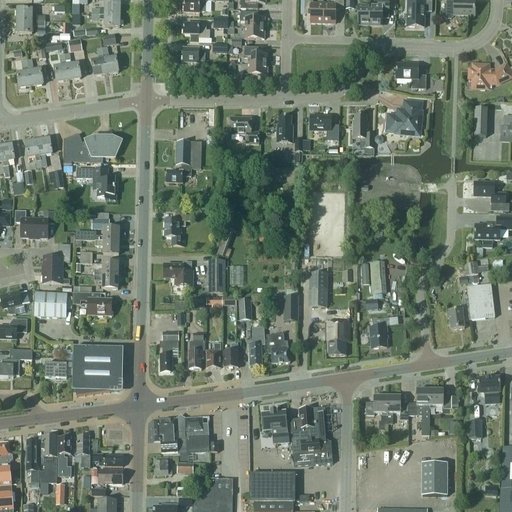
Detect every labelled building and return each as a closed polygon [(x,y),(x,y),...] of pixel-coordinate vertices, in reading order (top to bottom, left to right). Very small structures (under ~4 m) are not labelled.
[(87,0),(72,0),(72,17),(79,17),(79,6),(87,6),(87,0)] [(265,0),(245,0),(246,0),(240,0),(240,11),(246,11),(246,5),(265,5),(265,0)] [(312,0),(304,0),(305,15),(311,15),(310,25),(323,25),(323,5),(313,5),(312,0)] [(323,5),(323,25),(335,25),(335,11),(343,11),(343,0),(335,0),(335,5),(323,5)] [(345,0),(345,11),(354,11),(354,0),(345,0)] [(407,29),(424,29),(425,13),(432,13),(431,0),(421,0),(422,3),(407,3),(407,29)] [(443,12),(443,17),(446,20),(451,20),(454,17),(474,18),(475,3),(458,2),(458,0),(445,0),(445,2),(446,2),(446,9),(443,12)] [(184,1),(184,14),(199,14),(200,13),(205,13),(206,2),(200,2),(200,1),(184,1)] [(370,7),(370,26),(382,26),(382,13),(388,13),(389,1),(378,1),(378,8),(370,7)] [(92,10),(92,16),(105,16),(120,17),(120,5),(105,4),(105,11),(92,10)] [(357,26),(370,26),(370,7),(358,7),(357,26)] [(45,23),(45,17),(32,17),(32,11),(17,11),(17,23),(32,23),(37,23),(45,23)] [(245,23),(245,30),(264,30),(265,20),(258,19),(258,13),(240,13),(240,23),(245,23)] [(105,16),(92,16),(92,22),(100,23),(100,21),(105,21),(105,29),(120,29),(120,17),(105,16)] [(214,30),(228,31),(229,20),(214,20),(214,30)] [(32,23),(17,23),(17,35),(32,35),(32,23)] [(191,44),(190,44),(199,44),(199,40),(210,40),(210,32),(206,32),(206,26),(199,26),(184,25),(183,36),(191,36),(191,44)] [(264,30),(245,30),(245,41),(264,41),(264,30)] [(115,36),(103,38),(104,46),(116,44),(115,36)] [(68,43),(70,55),(83,52),(81,41),(68,43)] [(227,48),(227,46),(213,45),(213,54),(227,55),(227,48)] [(108,49),(103,50),(104,61),(107,76),(118,74),(116,59),(110,60),(108,49)] [(248,60),(248,66),(267,66),(268,56),(260,55),(261,49),(243,49),(243,59),(248,60)] [(104,61),(103,50),(97,51),(99,62),(92,63),(95,78),(107,76),(104,61)] [(183,50),(183,63),(198,64),(198,62),(205,62),(205,51),(199,51),(199,50),(183,50)] [(21,51),(13,52),(14,59),(22,58),(21,51)] [(38,52),(39,62),(46,61),(45,51),(38,52)] [(72,66),(71,62),(70,55),(65,56),(66,63),(69,82),(81,80),(78,65),(72,66)] [(69,82),(66,63),(65,56),(59,57),(60,64),(61,63),(62,68),(55,69),(57,84),(69,82)] [(31,88),(43,86),(41,71),(33,72),(33,68),(32,61),(27,62),(28,69),(31,88)] [(411,91),(426,91),(426,77),(418,77),(418,65),(410,65),(410,66),(396,66),(396,80),(412,81),(411,91)] [(267,66),(248,66),(248,72),(243,72),(242,83),(248,83),(248,77),(267,77),(267,66)] [(497,85),(511,79),(506,67),(494,73),(488,73),(488,67),(473,67),(473,71),(470,71),(469,80),(473,80),(473,90),(480,90),(480,92),(485,92),(485,90),(487,90),(487,85),(497,85)] [(23,74),(17,75),(19,90),(31,88),(28,69),(24,69),(22,70),(23,74)] [(395,134),(395,135),(419,138),(421,114),(420,114),(421,105),(404,103),(404,112),(398,112),(397,117),(388,117),(386,133),(395,134)] [(474,139),(486,139),(487,110),(475,110),(474,139)] [(310,117),(310,132),(326,132),(326,142),(339,143),(339,127),(331,127),(331,117),(323,117),(310,117)] [(374,156),(374,150),(374,135),(368,135),(368,124),(367,124),(367,117),(354,117),(354,124),(353,124),(352,140),(361,140),(365,140),(365,150),(365,156),(374,156)] [(511,117),(504,117),(504,127),(501,127),(500,143),(511,143),(511,117)] [(291,118),(279,118),(279,127),(277,127),(276,144),(292,144),(293,131),(291,131),(291,118)] [(251,120),(230,119),(230,136),(246,137),(246,146),(259,146),(259,134),(251,134),(251,120)] [(64,166),(72,166),(72,164),(103,165),(103,164),(103,159),(116,160),(116,159),(115,159),(122,143),(113,139),(113,135),(95,135),(95,139),(82,144),(79,137),(78,136),(77,136),(64,141),(64,166)] [(50,141),(38,142),(42,169),(47,168),(46,161),(45,156),(52,155),(50,141)] [(36,158),(36,163),(37,170),(42,169),(38,142),(26,144),(28,159),(36,158)] [(167,172),(166,185),(182,185),(183,178),(191,178),(191,173),(190,173),(190,171),(200,171),(200,160),(205,161),(206,145),(177,144),(176,166),(183,166),(183,172),(167,172)] [(12,146),(0,148),(0,149),(2,163),(3,168),(4,175),(5,180),(10,179),(9,175),(10,174),(8,162),(14,161),(12,146)] [(77,170),(77,180),(95,181),(95,188),(98,188),(97,200),(105,200),(105,197),(115,198),(115,178),(107,178),(108,171),(77,170)] [(64,189),(62,172),(55,173),(58,190),(64,189)] [(33,186),(32,173),(25,174),(26,187),(33,186)] [(13,186),(14,198),(25,196),(22,174),(16,175),(18,185),(13,186)] [(494,184),(474,183),(474,198),(491,199),(491,205),(503,205),(503,213),(509,213),(509,205),(505,205),(505,195),(494,194),(494,184)] [(21,240),(35,240),(35,220),(26,220),(26,213),(15,212),(15,224),(21,225),(21,240)] [(35,220),(35,240),(48,240),(48,225),(55,226),(55,213),(44,213),(44,220),(35,220)] [(178,222),(165,222),(165,239),(172,239),(172,247),(184,248),(185,238),(178,238),(179,228),(185,228),(185,223),(190,223),(190,216),(185,216),(186,213),(175,213),(175,219),(179,219),(178,222)] [(0,228),(1,227),(10,228),(10,215),(0,214),(0,228)] [(492,242),(499,242),(500,231),(511,231),(511,218),(496,218),(496,225),(483,225),(483,226),(475,226),(474,241),(482,241),(482,249),(492,249),(492,242)] [(92,231),(100,231),(100,227),(109,227),(109,221),(92,221),(92,231)] [(227,228),(217,256),(225,259),(236,231),(227,228)] [(96,237),(95,243),(119,243),(119,230),(104,230),(104,238),(96,237)] [(119,243),(95,243),(95,248),(103,248),(103,256),(119,257),(119,243)] [(43,258),(43,272),(63,272),(63,263),(70,264),(70,253),(58,252),(58,259),(43,258)] [(209,295),(225,295),(225,262),(209,262),(209,295)] [(95,272),(94,277),(118,278),(118,265),(103,264),(103,272),(95,272)] [(183,267),(164,267),(164,280),(176,280),(176,287),(192,287),(192,264),(183,264),(183,267)] [(384,264),(370,265),(372,296),(386,295),(384,264)] [(478,276),(476,264),(465,265),(464,265),(466,277),(467,277),(478,276)] [(43,272),(42,285),(70,286),(70,281),(63,281),(63,272),(43,272)] [(352,283),(352,272),(343,272),(343,283),(352,283)] [(310,275),(309,309),(326,310),(327,276),(310,275)] [(118,278),(94,277),(94,283),(102,283),(102,291),(118,291),(118,278)] [(462,312),(448,313),(450,331),(464,330),(463,322),(471,321),(471,322),(471,320),(490,318),(490,316),(494,316),(494,319),(495,319),(491,286),(467,289),(468,301),(470,311),(462,312)] [(19,295),(18,293),(0,297),(0,298),(3,311),(7,310),(8,316),(15,316),(15,308),(22,306),(29,304),(27,293),(19,295)] [(35,294),(34,319),(66,320),(67,296),(35,294)] [(100,301),(101,295),(79,294),(74,294),(73,305),(79,305),(79,301),(84,301),(88,301),(88,303),(88,317),(111,317),(111,301),(100,301)] [(250,297),(238,298),(238,302),(239,322),(252,322),(251,301),(250,297)] [(285,299),(285,323),(298,323),(298,299),(285,299)] [(188,309),(205,310),(205,300),(189,300),(188,309)] [(365,301),(366,312),(378,311),(377,300),(365,301)] [(178,302),(178,311),(187,312),(187,302),(178,302)] [(373,329),(370,329),(372,351),(387,349),(386,336),(387,336),(386,328),(385,320),(373,321),(373,329)] [(27,334),(27,321),(13,321),(13,328),(0,327),(0,340),(17,341),(17,334),(27,334)] [(328,357),(346,357),(347,344),(350,344),(350,323),(326,323),(326,344),(329,344),(328,357)] [(249,347),(247,348),(247,352),(249,353),(250,368),(262,367),(261,346),(263,346),(262,329),(252,329),(253,346),(249,347)] [(178,334),(162,334),(163,357),(160,357),(160,374),(172,374),(172,359),(179,359),(178,334)] [(189,370),(201,370),(201,359),(203,359),(203,352),(203,335),(193,335),(193,352),(189,352),(189,370)] [(267,337),(268,356),(271,356),(272,366),(289,365),(288,347),(285,347),(284,336),(267,337)] [(207,353),(207,370),(220,370),(220,346),(214,346),(214,353),(207,353)] [(224,353),(224,370),(237,370),(237,346),(231,346),(231,353),(224,353)] [(67,370),(67,366),(61,366),(61,363),(52,363),(52,365),(45,365),(45,380),(67,381),(67,377),(73,377),(72,393),(75,393),(76,398),(117,393),(117,389),(122,388),(122,384),(125,384),(125,358),(123,358),(123,350),(73,349),(73,370),(67,370)] [(10,361),(2,361),(2,367),(0,366),(0,379),(13,380),(13,377),(19,378),(20,362),(32,362),(32,352),(10,351),(10,361)] [(500,393),(499,377),(477,379),(478,395),(484,394),(485,406),(499,405),(499,393),(500,393)] [(422,437),(429,437),(430,410),(430,391),(416,391),(416,405),(408,404),(408,417),(422,418),(422,437)] [(435,410),(435,408),(442,408),(442,411),(451,411),(451,398),(443,398),(443,391),(430,391),(430,410),(435,410)] [(382,417),(387,417),(387,398),(374,398),(374,404),(366,404),(366,417),(374,417),(374,415),(382,415),(382,417)] [(400,398),(387,398),(387,417),(386,426),(392,426),(392,415),(400,415),(400,422),(408,422),(408,417),(408,404),(400,404),(400,398)] [(291,434),(291,440),(293,457),(293,468),(333,465),(332,458),(331,445),(326,440),(324,439),(325,439),(324,438),(324,433),(324,432),(323,424),(323,423),(322,415),(323,415),(323,414),(322,414),(322,409),(298,411),(299,420),(290,421),(291,434)] [(270,413),(261,414),(263,432),(272,432),(277,431),(278,436),(287,436),(287,430),(285,412),(277,413),(276,412),(276,413),(271,413),(271,412),(270,412),(270,413)] [(160,443),(161,455),(178,454),(179,454),(179,456),(179,463),(188,462),(188,455),(193,455),(209,454),(209,442),(208,425),(203,425),(203,419),(185,420),(177,421),(176,421),(154,422),(155,443),(160,443)] [(482,439),(481,421),(467,422),(468,440),(482,439)] [(278,436),(272,437),(273,446),(289,445),(288,436),(287,436),(278,436)] [(39,485),(45,485),(57,485),(57,458),(58,447),(58,443),(58,439),(42,438),(41,458),(44,458),(43,468),(45,468),(44,473),(39,473),(39,485)] [(77,457),(81,457),(81,469),(91,470),(91,457),(89,457),(89,438),(78,438),(77,457)] [(59,443),(58,443),(58,447),(59,447),(59,460),(58,470),(64,470),(64,460),(64,456),(70,456),(71,439),(59,439),(59,443)] [(36,450),(36,443),(27,443),(27,450),(26,450),(26,459),(27,459),(27,473),(32,473),(31,485),(39,485),(39,473),(36,473),(36,459),(37,459),(37,450),(36,450)] [(0,511),(13,511),(14,511),(10,467),(9,467),(9,462),(10,462),(12,461),(12,457),(9,456),(8,445),(0,445),(0,511)] [(511,449),(502,450),(501,490),(503,491),(511,490),(511,449)] [(106,468),(123,468),(123,457),(106,457),(106,463),(103,463),(103,456),(93,456),(93,463),(99,463),(99,468),(106,468)] [(153,461),(154,478),(166,477),(172,477),(171,460),(165,460),(153,461)] [(177,464),(177,475),(193,475),(193,465),(177,464)] [(423,464),(422,497),(447,497),(448,464),(423,464)] [(105,486),(122,486),(123,477),(119,477),(119,472),(100,472),(99,485),(105,485),(105,486)] [(254,503),(293,503),(295,503),(295,475),(250,475),(250,503),(254,503)] [(192,509),(192,511),(232,511),(232,492),(217,492),(217,481),(210,481),(210,491),(198,491),(197,498),(192,498),(192,499),(192,509)] [(56,498),(64,498),(64,487),(56,487),(56,498)] [(177,497),(185,497),(185,488),(177,488),(177,497)] [(511,511),(511,490),(503,491),(502,511),(511,511)] [(178,499),(178,508),(192,509),(192,499),(178,499)] [(98,511),(91,511),(90,511),(115,511),(116,502),(99,501),(98,511)] [(292,511),(293,503),(254,503),(253,511),(292,511)]
